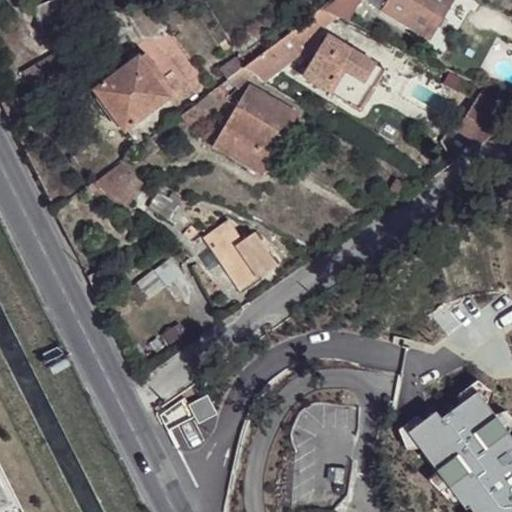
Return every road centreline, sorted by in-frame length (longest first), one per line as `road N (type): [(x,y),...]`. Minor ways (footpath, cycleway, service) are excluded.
road 1 (residential): [(511,144),(124,412)]
road 2 (primary): [(0,162),(124,412)]
road 3 (unknown): [(270,511),(259,456),(276,432),(297,424),(318,437),(355,511)]
